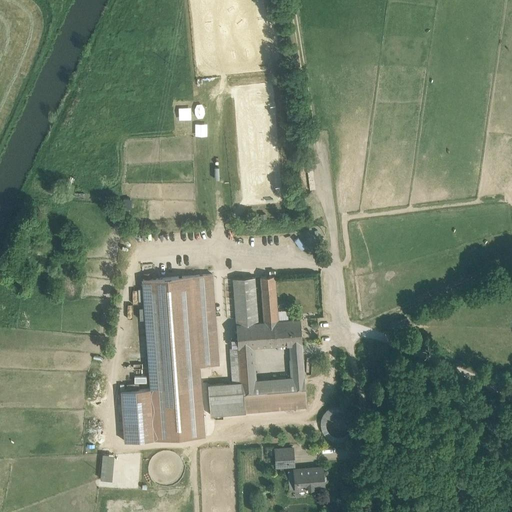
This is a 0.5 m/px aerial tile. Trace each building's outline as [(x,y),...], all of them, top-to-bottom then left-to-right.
[(212,274),(192,275),(199,366),(219,364),(212,274)] [(192,275),(143,279),(151,388),(154,439),(204,435),(199,366),(192,275)] [(274,275),(260,276),(264,321),(274,321),(278,320),(274,275)] [(255,277),(233,278),(236,323),(258,322),(255,277)] [(278,320),(274,321),(276,345),(290,344),(302,343),(300,319),(278,320)] [(236,323),(238,347),(238,348),(253,346),(276,345),(274,321),(264,321),(258,322),(236,323)] [(302,343),(290,344),(291,351),(302,351),(302,343)] [(253,346),(238,348),(238,347),(230,348),(232,382),(232,383),(240,382),(240,381),(255,380),(253,346)] [(291,351),(289,352),(292,377),(304,376),(302,351),(291,351)] [(255,380),(240,381),(240,382),(243,382),(244,404),(258,403),(258,410),(292,408),(291,400),(306,399),(304,376),(292,377),(255,380)] [(232,382),(208,384),(210,415),(245,412),(244,404),(243,382),(240,382),(232,383),(232,382)] [(151,388),(121,391),(125,441),(154,439),(151,388)] [(306,399),(291,400),(292,408),(306,406),(306,399)] [(258,403),(244,404),(245,412),(258,410),(258,403)] [(355,430),(356,423),(355,416),(351,411),(345,407),(338,406),(331,407),(326,411),(322,417),(321,424),(322,430),(326,436),(332,440),(339,441),(345,440),(351,436),(355,430)] [(293,447),(275,448),(276,466),(294,465),(293,447)] [(113,455),(104,454),(102,479),(112,480),(113,455)] [(323,467),(294,469),(294,470),(288,470),(289,488),(295,488),(295,489),(306,488),(309,490),(313,490),(315,487),(324,487),(324,481),(326,479),(325,476),(323,474),(323,467)]
